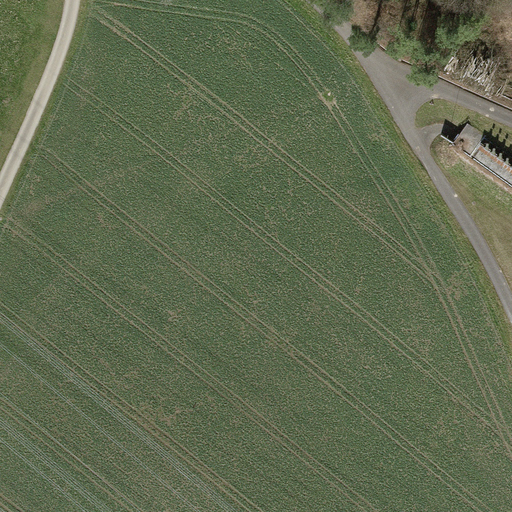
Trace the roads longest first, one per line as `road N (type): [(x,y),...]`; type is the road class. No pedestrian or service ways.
road 1 (track): [(317,0),(363,52),(511,312)]
road 2 (track): [(0,196),(58,66),(74,0)]
road 3 (track): [(511,120),(448,92),(394,104)]
